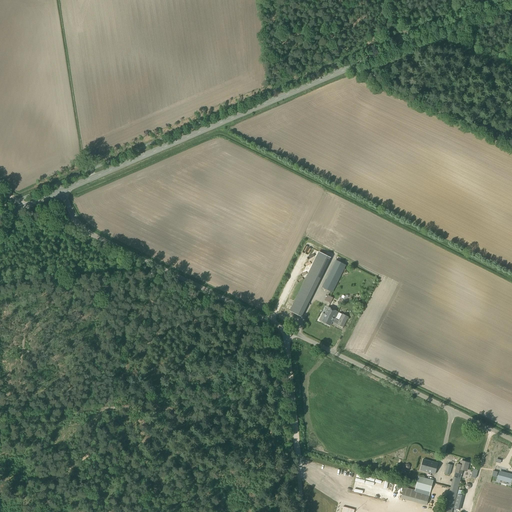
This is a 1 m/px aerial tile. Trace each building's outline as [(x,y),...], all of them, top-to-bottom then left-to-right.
[(289,311),(301,317),(331,259),(319,253),(289,311)] [(333,293),(346,266),(343,264),(335,260),(322,287),(330,291),(333,293)] [(292,296),(300,280),(293,276),(285,292),(292,296)] [(329,294),(325,299),(331,303),(334,298),(329,294)] [(333,323),(335,319),(336,318),(335,317),(338,312),(327,307),(324,314),(322,313),(319,321),(330,326),(332,322),(333,323)] [(335,319),(333,323),(343,327),(348,317),(342,314),(338,321),(335,319)] [(434,474),(437,463),(423,460),(420,470),(434,474)] [(466,471),(469,463),(461,461),(459,467),(457,466),(455,472),(461,473),(462,470),(466,471)] [(450,475),(453,465),(447,464),(444,474),(450,475)] [(511,476),(499,472),(497,479),(502,481),(502,483),(506,484),(506,482),(510,483),(511,476)] [(430,492),(433,480),(418,476),(415,488),(430,492)]
